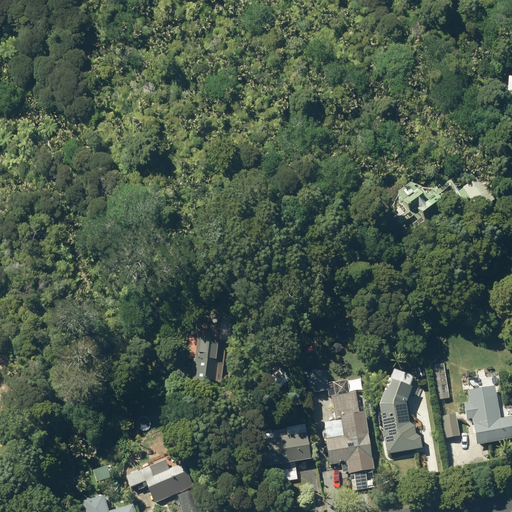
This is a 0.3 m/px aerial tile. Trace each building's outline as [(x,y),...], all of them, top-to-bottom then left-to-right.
[(459,189),(478,213),(493,200),(475,176),(459,189)] [(426,200),(418,188),(406,184),(394,193),(396,205),(402,214),(396,219),(406,232),(417,224),(420,228),(441,212),(442,213),(461,199),(452,187),(436,199),(433,194),(426,200)] [(221,373),(224,351),(217,350),(218,341),(194,338),(191,361),(189,361),(187,372),(190,373),(188,383),(206,385),(208,371),(221,373)] [(431,366),(436,401),(448,399),(443,365),(431,366)] [(289,381),(279,369),(267,380),(276,392),(289,381)] [(305,375),(308,394),(328,391),(324,371),(305,375)] [(348,393),(346,380),(332,383),(334,396),(330,396),(333,419),(338,419),(341,437),(323,440),(327,466),(339,464),(341,474),(346,473),(347,475),(373,470),(363,413),(358,414),(354,392),(348,393)] [(474,440),(476,446),(511,438),(511,416),(498,419),(492,387),(461,392),(463,404),(467,403),(472,427),(466,428),(468,441),(474,440)] [(376,406),(385,455),(420,449),(418,438),(413,434),(412,428),(407,423),(402,396),(378,399),(376,406)] [(439,418),(444,439),(459,436),(454,415),(439,418)] [(308,460),(303,434),(275,438),(274,433),(259,435),(260,441),(256,442),(260,468),(308,460)] [(145,487),(152,504),(192,488),(183,464),(167,471),(162,461),(123,478),(128,489),(135,486),(137,491),(145,487)] [(176,496),(180,511),(198,511),(192,491),(176,496)] [(133,511),(132,505),(109,511),(105,511),(101,497),(70,506),(72,511),(133,511)]
